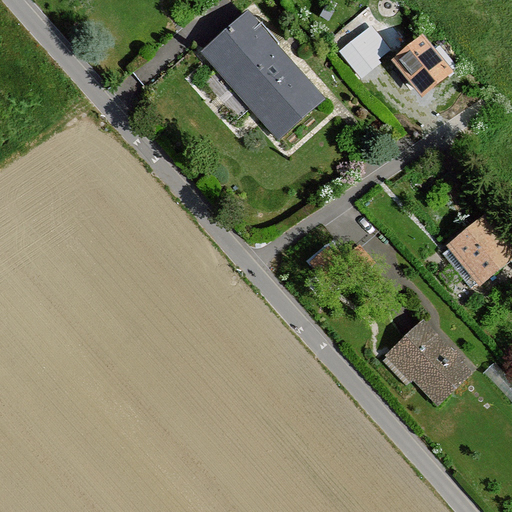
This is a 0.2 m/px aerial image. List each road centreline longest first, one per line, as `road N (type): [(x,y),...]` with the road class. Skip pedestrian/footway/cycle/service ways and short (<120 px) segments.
road 1 (unclassified): [(17,0),(469,511)]
road 2 (track): [(0,171),(105,98)]
